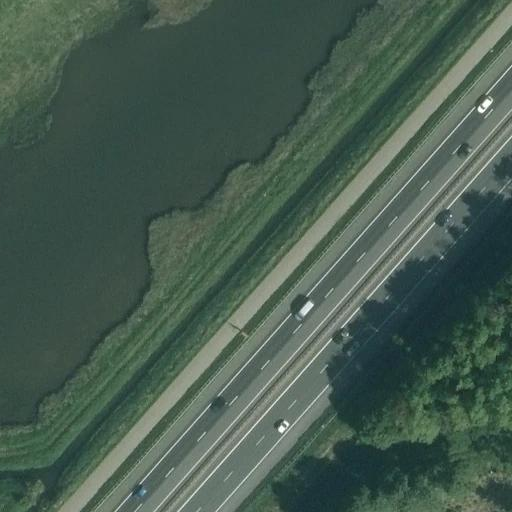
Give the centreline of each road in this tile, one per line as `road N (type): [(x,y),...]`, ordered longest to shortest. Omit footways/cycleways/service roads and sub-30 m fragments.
road 1 (unclassified): [(511,17),(70,511)]
road 2 (motorway): [(511,85),(133,511)]
road 3 (motorway): [(195,511),(511,154)]
